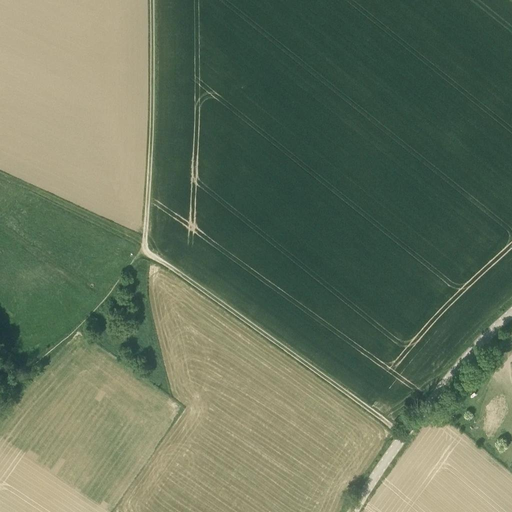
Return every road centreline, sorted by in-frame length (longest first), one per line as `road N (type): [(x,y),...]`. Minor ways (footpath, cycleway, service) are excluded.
road 1 (track): [(143,246),(404,432)]
road 2 (unclassified): [(353,511),(420,409),(511,315)]
road 3 (track): [(149,0),(143,246)]
